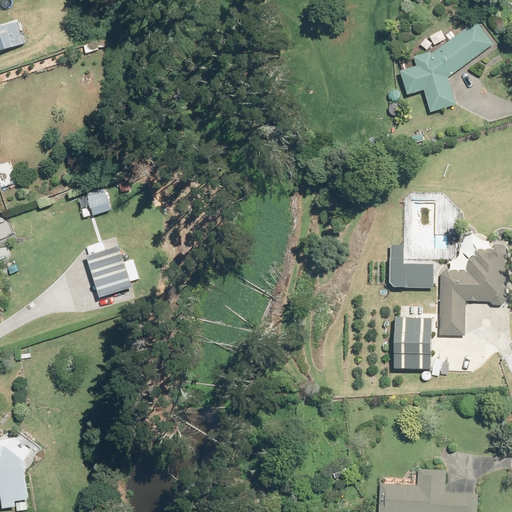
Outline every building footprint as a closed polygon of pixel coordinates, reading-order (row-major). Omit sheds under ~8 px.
[(20,22),(0,28),(0,54),(27,45),(20,22)] [(420,66),(404,71),(411,95),(427,91),(433,113),(459,107),(451,75),(496,45),(477,22),(436,54),(434,52),(418,56),(420,66)] [(423,133),(413,137),(416,147),(427,142),(423,133)] [(394,146),(392,136),(373,138),(374,149),(394,146)] [(452,269),(443,273),(443,335),(468,335),(468,303),(495,303),(495,307),(504,307),(508,303),(511,248),(505,245),(497,245),(497,251),(478,250),(478,256),(474,256),(474,263),(470,263),(470,272),(452,271),(452,269)] [(409,246),(393,246),(392,283),(398,287),(436,289),(438,266),(408,264),(409,246)] [(124,248),(90,258),(103,299),(116,295),(118,303),(139,296),(124,248)] [(436,320),(399,317),(397,369),(434,370),(436,320)] [(0,477),(6,508),(18,508),(18,511),(31,511),(27,465),(42,449),(17,428),(8,439),(0,439),(0,477)] [(421,485),(382,485),(381,511),(480,511),(481,494),(448,493),(449,471),(421,470),(421,485)]
